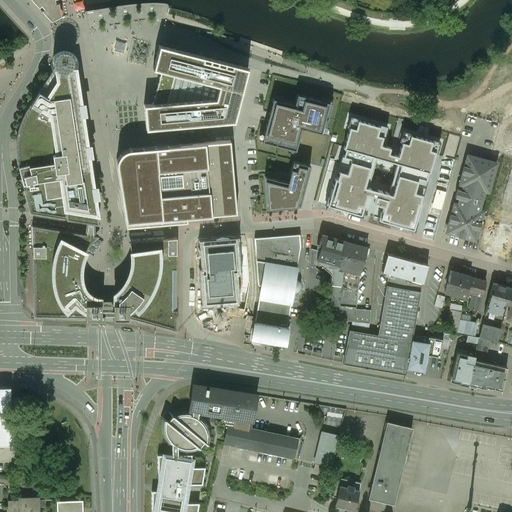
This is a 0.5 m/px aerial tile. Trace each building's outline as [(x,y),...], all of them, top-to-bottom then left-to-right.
[(35,0),(52,18),(53,18),(54,19),(55,19),(57,19),(57,18),(58,17),(58,16),(54,0),(35,0)] [(159,45),(153,69),(161,70),(152,104),(144,104),(146,129),(234,121),(248,68),(159,45)] [(87,222),(94,223),(98,224),(96,209),(90,172),(85,139),(80,101),(75,67),(72,67),(72,66),(73,65),(73,62),(74,60),(73,57),(72,55),(70,52),(67,51),(65,50),(62,50),(59,50),(57,51),(55,54),(53,57),(52,59),(52,62),(53,64),(54,67),(26,110),(23,115),(21,120),(19,125),(18,129),(17,133),(16,137),(16,142),(16,145),(16,150),(16,154),(16,157),(16,160),(17,164),(30,213),(87,222)] [(491,140),(511,144),(511,94),(503,92),(491,140)] [(273,98),(261,141),(296,150),(301,128),(321,133),(329,102),(297,94),(294,104),(273,98)] [(230,140),(130,149),(127,149),(124,150),(121,152),(119,155),(117,158),(117,161),(116,163),(116,167),(126,226),(187,221),(186,216),(228,213),(236,213),(230,140)] [(511,158),(511,144),(488,145),(488,159),(511,158)] [(496,163),(467,155),(459,184),(463,185),(461,191),(458,190),(456,197),(459,198),(458,204),(454,203),(446,232),(475,240),(483,211),(479,210),(484,190),(488,192),(496,163)] [(310,165),(293,161),(287,182),(265,176),(268,208),(300,206),(310,165)] [(511,222),(511,252),(510,263),(511,263),(511,212),(487,208),(485,217),(511,222)] [(94,223),(87,222),(85,229),(85,234),(95,235),(94,231),(94,223)] [(85,234),(32,225),(34,316),(85,317),(85,318),(101,318),(101,314),(113,314),(113,309),(107,308),(101,309),(101,303),(100,303),(100,298),(95,297),(93,296),(91,295),(90,294),(88,293),(87,291),(85,289),(84,288),(83,285),(82,283),(82,282),(81,279),(81,275),(80,273),(80,270),(81,268),(81,266),(81,263),(82,261),(83,258),(84,255),(85,252),(86,249),(88,247),(91,243),(95,239),(99,236),(95,235),(85,234)] [(299,235),(254,238),(258,286),(261,286),(265,262),(297,267),(300,247),(299,235)] [(345,242),(321,235),(318,245),(321,245),(317,259),(323,265),(325,262),(332,267),(330,284),(341,286),(343,268),(338,266),(345,242)] [(177,237),(128,241),(130,245),(130,248),(131,250),(131,253),(131,257),(131,261),(131,263),(131,266),(130,270),(129,273),(127,276),(125,280),(123,284),(120,288),(116,291),(114,293),(114,303),(113,303),(113,309),(113,314),(113,318),(128,318),(128,317),(176,331),(176,310),(176,297),(177,237)] [(367,248),(345,242),(338,266),(343,268),(359,272),(360,272),(367,248)] [(239,275),(238,247),(203,249),(203,261),(199,261),(200,277),(239,275)] [(427,264),(387,253),(382,271),(388,273),(421,282),(422,283),(427,264)] [(297,267),(265,262),(261,286),(259,299),(291,304),(293,292),(295,292),(298,291),(300,289),(300,287),(300,284),(299,282),(297,280),(295,279),(297,267)] [(359,272),(343,268),(341,286),(339,305),(355,307),(359,272)] [(470,277),(450,271),(445,292),(465,298),(466,293),(470,277)] [(421,282),(388,273),(378,335),(349,330),(343,364),(405,375),(407,367),(412,341),(414,329),(421,282)] [(485,281),(470,277),(466,293),(471,294),(481,297),(485,281)] [(511,288),(493,283),(484,315),(492,317),(494,312),(501,314),(504,303),(507,304),(511,288)] [(481,297),(471,294),(468,309),(477,311),(481,297)] [(291,304),(259,299),(255,322),(254,322),(251,339),(285,344),(288,328),(287,327),(291,304)] [(458,327),(462,305),(450,303),(447,325),(458,327)] [(355,307),(339,305),(338,320),(354,322),(355,307)] [(478,323),(460,320),(457,332),(475,335),(478,323)] [(500,329),(482,324),(479,337),(497,342),(500,329)] [(490,341),(479,338),(474,357),(473,360),(485,363),(490,341)] [(427,344),(412,341),(407,367),(423,370),(427,344)] [(467,355),(456,352),(450,377),(459,379),(459,383),(468,386),(468,384),(473,360),(474,357),(469,352),(467,355)] [(485,363),(473,360),(468,384),(485,388),(485,386),(502,390),(507,368),(485,363)] [(256,395),(193,385),(189,409),(192,410),(199,411),(235,417),(252,419),(253,419),(255,405),(256,395)] [(9,392),(0,391),(0,399),(8,399),(8,398),(9,398),(9,394),(9,392)] [(0,399),(0,444),(14,444),(14,443),(13,443),(13,419),(14,419),(14,412),(9,412),(9,398),(8,398),(8,399),(0,399)] [(325,407),(325,425),(342,426),(342,408),(325,407)] [(188,412),(183,412),(179,413),(176,413),(173,415),(170,413),(168,413),(172,416),(170,418),(168,421),(162,416),(160,417),(163,419),(162,424),(162,427),(163,429),(163,431),(164,433),(164,435),(165,436),(165,438),(167,440),(169,442),(172,445),(172,455),(157,455),(158,484),(160,484),(160,487),(159,491),(152,491),(151,511),(197,511),(199,503),(186,503),(186,490),(185,490),(186,484),(202,484),(205,467),(192,467),(192,454),(186,455),(186,453),(186,450),(189,450),(192,450),(195,449),(199,448),(201,450),(203,450),(199,447),(204,442),(209,446),(211,446),(208,444),(209,441),(209,439),(208,432),(208,430),(207,428),(206,426),(205,423),(203,421),(201,418),(198,416),(199,411),(192,410),(192,413),(188,412)] [(233,427),(228,426),(224,443),(293,458),(296,442),(251,432),(250,429),(252,419),(235,417),(233,427)] [(386,422),(368,498),(393,504),(411,428),(386,422)] [(339,436),(323,432),(321,440),(337,444),(339,436)] [(337,444),(321,440),(315,463),(315,464),(331,468),(337,444)] [(349,481),(340,479),(340,482),(335,481),(334,482),(333,489),(333,490),(334,491),(333,497),(336,498),(334,506),(354,510),(361,483),(354,482),(353,487),(348,486),(349,481)] [(80,511),(80,498),(58,499),(57,511),(80,511)] [(45,499),(7,500),(6,511),(39,511),(39,507),(45,507),(45,499)]
